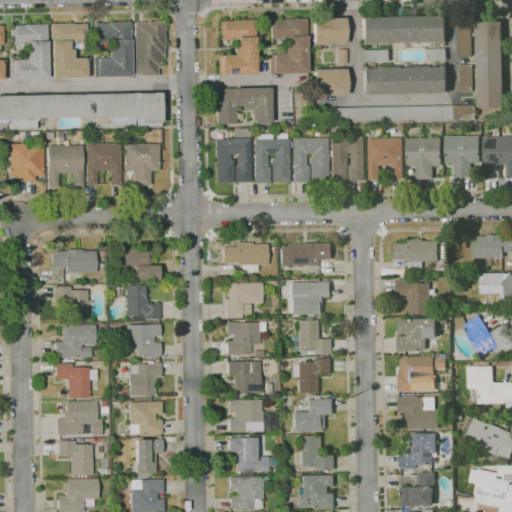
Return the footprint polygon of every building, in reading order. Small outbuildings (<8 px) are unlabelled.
[(377,44),(377,43),(371,43),(371,44),(363,44),(363,43),(361,43),(361,17),(445,16),(446,43),(438,43),(438,42),(431,42),(431,43),(420,43),(420,42),(401,42),(401,44),(390,44),(390,43),(389,43),(389,44),(377,44)] [(306,73),(268,73),(268,54),(284,54),(284,45),(287,45),(287,39),(270,39),(269,20),(283,20),(283,19),(304,18),(304,36),(306,36),(306,73)] [(312,44),(312,18),(344,18),(344,44),(312,44)] [(221,74),(218,74),(217,55),(234,55),(233,46),(237,46),(237,39),(220,40),(219,21),(232,21),(232,20),(254,19),(255,74),(221,74)] [(135,76),(134,22),(145,22),(145,21),(163,21),(164,48),(163,48),(163,55),(160,55),(161,67),(157,67),(157,75),(135,76)] [(471,36),(472,56),(458,56),(458,21),(471,21),(471,23),(471,36)] [(93,77),(93,57),(97,57),(97,58),(108,58),(108,42),(94,42),(94,23),(108,23),(107,22),(129,22),(130,76),(93,77)] [(471,23),(502,22),(504,107),(478,107),(478,91),(476,91),(476,67),(477,67),(477,64),(476,64),(475,37),(476,37),(476,35),(471,36),(471,23)] [(51,77),(50,23),(72,23),(72,24),(86,24),(86,43),(69,43),(69,50),(72,49),(73,58),(89,57),(89,77),(51,77)] [(10,79),(9,59),(14,59),(25,59),(25,50),(29,50),(29,43),(11,44),(11,25),(24,25),(24,24),(46,24),(47,41),(46,41),(47,78),(10,79)] [(426,61),(426,49),(446,48),(446,60),(426,61)] [(336,64),(336,50),(345,49),(346,63),(336,64)] [(362,62),(362,50),(389,49),(390,61),(362,62)] [(459,91),(458,65),(472,64),(473,91),(459,91)] [(363,94),(362,67),(372,67),(372,68),(377,68),(377,67),(401,66),(401,68),(407,68),(407,66),(420,66),(420,67),(421,67),(421,66),(431,66),(431,67),(437,67),(437,66),(446,66),(447,92),(363,94)] [(313,96),(313,70),(344,69),(345,95),(313,96)] [(216,124),(216,110),(215,111),(215,88),(269,87),(270,122),(255,122),(255,121),(250,121),(250,109),(241,110),(241,106),(235,106),(235,115),(237,115),(237,121),(235,121),(235,123),(216,124)] [(136,127),(136,117),(133,117),(133,126),(110,127),(110,116),(35,118),(36,128),(10,129),(10,118),(6,119),(6,123),(0,123),(0,95),(159,92),(160,127),(136,127)] [(312,123),(311,108),(475,104),(475,119),(312,123)] [(271,182),(270,160),(273,160),(273,155),(266,155),(266,167),(269,166),(269,182),(254,183),(253,139),(255,139),(255,135),(271,134),(271,139),(275,139),(275,134),(285,134),(285,139),(287,139),(288,182),(271,182)] [(454,177),(454,163),(445,163),(445,136),(479,135),(480,163),(471,163),(471,177),(454,177)] [(484,179),(483,137),(511,136),(511,178),(507,178),(506,164),(495,164),(495,179),(484,179)] [(349,181),(349,165),(351,165),(351,153),(344,153),(344,158),(348,158),(348,181),(330,181),(329,138),(364,137),(365,180),(349,181)] [(215,183),(214,139),(249,138),(250,182),(234,182),(234,166),(236,166),(236,154),(229,154),(229,159),(232,159),(233,182),(215,183)] [(292,182),(291,139),(326,138),(327,181),(309,181),(308,159),(312,159),(312,153),(304,153),(305,166),(307,166),(307,181),(292,182)] [(369,179),(368,139),(402,138),(403,179),(393,179),(393,165),(379,165),(379,179),(369,179)] [(433,179),(416,179),(416,165),(407,165),(406,138),(441,138),(441,166),(433,166),(433,179)] [(17,181),(17,176),(8,176),(8,144),(41,143),(42,175),(34,176),(34,181),(17,181)] [(86,185),(85,143),(119,143),(120,184),(110,184),(109,170),(95,171),(95,184),(86,185)] [(133,185),(133,171),(124,171),(123,145),(158,144),(158,171),(149,171),(149,185),(133,185)] [(47,187),(46,146),(81,145),(81,187),(71,187),(71,173),(57,173),(57,187),(47,187)] [(472,258),(472,236),(487,236),(487,235),(501,234),(501,236),(511,235),(511,252),(503,252),(503,257),(472,258)] [(422,269),(408,269),(408,262),(407,262),(407,259),(393,260),(393,241),(412,241),(412,239),(422,239),(422,241),(438,241),(438,254),(440,254),(440,259),(438,259),(438,261),(422,262),(422,269)] [(309,279),(309,276),(302,276),(302,266),(279,266),(279,246),(286,246),(286,244),(301,244),(301,243),(316,242),(316,244),(331,243),(332,259),(317,260),(317,263),(319,263),(319,276),(315,276),(315,279),(309,279)] [(241,272),(241,265),(236,265),(236,263),(222,263),(221,247),(236,246),(235,243),(251,243),(251,244),(266,244),(266,265),(256,265),(256,272),(241,272)] [(132,281),(132,273),(124,273),(124,272),(122,272),(122,268),(118,268),(117,249),(150,248),(150,265),(158,265),(158,281),(132,281)] [(64,267),(49,267),(49,251),(66,251),(66,249),(80,249),(80,250),(94,250),(94,272),(64,272),(64,267)] [(511,307),(501,307),(501,293),(480,294),(480,273),(511,272),(511,307)] [(409,314),(408,295),(396,295),(396,279),(412,279),(413,283),(429,282),(430,313),(409,314)] [(291,315),(290,282),(330,281),(330,297),(322,297),(323,304),(321,304),(321,314),(291,315)] [(225,318),(224,300),(227,300),(227,285),(229,285),(229,283),(261,282),(261,303),(252,303),(252,311),(250,311),(250,313),(241,314),(241,317),(225,318)] [(132,322),(132,316),(125,316),(125,285),(145,285),(145,299),(147,299),(147,304),(159,304),(159,319),(142,319),(142,322),(132,322)] [(66,321),(66,302),(53,302),(53,286),(70,286),(70,290),(86,290),(87,320),(66,321)] [(511,348),(499,357),(494,349),(489,352),(487,350),(480,355),(466,333),(469,331),(464,324),(478,315),(490,332),(503,324),(511,337),(511,348)] [(397,351),(397,336),(406,336),(406,334),(398,334),(398,319),(436,318),(436,338),(426,338),(426,350),(421,350),(421,351),(397,351)] [(299,355),(299,351),(298,351),(298,350),(292,350),(292,346),(288,346),(288,341),(292,341),(292,340),(291,340),(291,337),(297,337),(297,320),(319,320),(319,339),(331,339),(332,354),(299,355)] [(226,355),(226,341),(232,341),(232,335),(225,335),(225,323),(257,322),(257,344),(249,344),(249,354),(226,355)] [(89,357),(54,358),(53,342),(61,342),(61,328),(63,327),(63,325),(93,324),(93,344),(79,344),(79,347),(89,347),(89,357)] [(159,356),(136,356),(136,347),(127,347),(126,324),(159,324),(159,336),(153,336),(153,342),(159,342),(159,356)] [(125,357),(109,356),(110,344),(125,344),(125,357)] [(398,392),(397,374),(400,374),(400,359),(402,359),(402,356),(434,356),(434,376),(436,375),(436,378),(435,378),(436,391),(398,392)] [(298,393),(297,376),(292,377),(292,364),(297,364),(297,363),(313,362),(313,359),(330,358),(331,373),(318,374),(319,393),(298,393)] [(237,396),(237,394),(233,394),(233,375),(227,375),(226,362),(258,361),(259,393),(245,394),(245,396),(237,396)] [(67,398),(66,379),(54,379),(54,364),(71,363),(71,367),(87,367),(87,370),(95,370),(95,380),(87,380),(88,398),(67,398)] [(154,396),(128,396),(127,373),(136,373),(136,364),(160,363),(160,377),(153,377),(154,396)] [(511,412),(507,412),(507,407),(506,407),(506,400),(487,400),(487,404),(477,404),(477,388),(467,388),(467,367),(493,366),(493,383),(511,382),(511,412)] [(408,430),(408,419),(406,419),(406,412),(398,413),(398,397),(423,396),(424,409),(438,409),(439,429),(408,430)] [(323,431),(293,432),(292,412),(307,412),(307,398),(314,398),(314,397),(320,397),(320,398),(332,398),(333,414),(325,414),(325,428),(323,428),(323,431)] [(261,431),(228,432),(227,418),(234,418),(233,412),(227,412),(227,400),(259,399),(259,411),(261,411),(261,431)] [(89,435),(89,433),(81,433),(81,434),(55,435),(55,419),(63,419),(62,412),(64,412),(64,402),(95,401),(96,419),(99,419),(100,435),(89,435)] [(99,413),(99,407),(99,401),(105,401),(105,406),(106,406),(107,413),(99,413)] [(134,434),(134,424),(128,424),(128,402),(160,401),(160,414),(154,414),(154,420),(160,420),(161,434),(134,434)] [(511,451),(507,463),(492,463),(497,454),(496,454),(495,455),(478,447),(480,444),(465,437),(466,436),(463,434),(471,415),(498,427),(504,413),(511,412),(511,415),(507,432),(511,433),(511,451)] [(272,430),(262,430),(262,413),(272,413),(272,430)] [(416,469),(399,469),(399,452),(411,451),(411,433),(436,433),(436,453),(433,453),(433,465),(416,465),(416,469)] [(319,472),(319,470),(317,470),(317,466),(300,467),(299,436),(321,436),(321,455),(334,455),(334,470),(328,470),(328,472),(323,472),(323,470),(323,472),(319,472)] [(235,471),(235,451),(228,452),(227,438),(263,437),(264,450),(272,450),(273,457),(267,457),(267,471),(235,471)] [(135,474),(134,440),(161,439),(161,453),(154,453),(155,473),(135,474)] [(69,475),(69,456),(57,456),(57,441),(74,440),(74,444),(90,444),(90,445),(94,445),(94,448),(98,448),(98,455),(94,455),(94,458),(91,458),(91,475),(69,475)] [(278,467),(268,467),(268,466),(268,457),(277,457),(278,467)] [(511,511),(498,511),(499,507),(484,504),(485,498),(484,498),(484,496),(474,494),(477,483),(469,482),(472,469),(477,470),(477,469),(497,473),(497,476),(510,478),(509,484),(511,484),(511,511)] [(411,507),(411,506),(400,507),(400,487),(419,487),(418,473),(435,472),(436,490),(434,490),(434,506),(411,507)] [(302,508),(302,506),(297,507),(297,497),(301,497),(301,476),(334,475),(334,486),(328,486),(328,493),(334,493),(334,507),(302,508)] [(261,509),(228,509),(228,495),(234,495),(234,489),(228,489),(228,477),(261,476),(261,499),(261,509)] [(273,485),(263,485),(263,477),(273,477),(273,485)] [(56,511),(56,496),(64,496),(64,482),(66,482),(66,479),(97,479),(97,498),(93,499),(93,506),(82,506),(82,511),(56,511)] [(162,511),(130,511),(130,501),(123,501),(123,500),(116,500),(116,488),(123,487),(123,480),(162,479),(162,493),(156,493),(156,499),(162,499),(162,511)]
